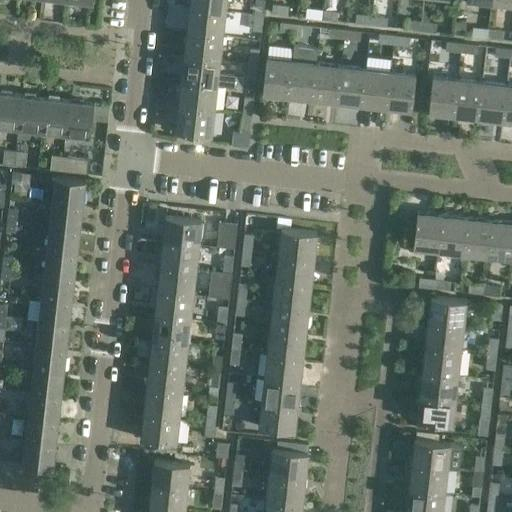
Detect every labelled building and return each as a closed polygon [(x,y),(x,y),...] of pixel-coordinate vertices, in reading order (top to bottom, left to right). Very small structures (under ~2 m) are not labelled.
[(189,0),(188,7),(225,11),(226,0),(189,0)] [(264,0),(255,0),(254,14),(263,15),(264,0)] [(287,14),(288,5),(272,3),(271,13),(287,14)] [(188,7),(186,31),(222,35),(225,11),(188,7)] [(321,18),(322,9),(306,7),(305,17),(321,18)] [(322,9),(321,18),(337,20),(338,11),(322,9)] [(370,24),(371,15),(356,13),(355,22),(370,24)] [(252,29),(261,30),(263,15),(254,14),(252,29)] [(371,15),(370,24),(386,26),(387,17),(371,15)] [(419,30),(421,21),(405,19),(404,28),(419,30)] [(421,21),(419,30),(435,31),(436,22),(421,21)] [(294,33),(295,23),(280,22),(279,31),(294,33)] [(295,23),(294,33),(310,34),(311,25),(295,23)] [(487,37),(488,28),(472,26),(471,36),(487,37)] [(344,38),(345,29),(329,27),(328,36),(344,38)] [(488,28),(487,37),(502,39),(504,30),(488,28)] [(345,29),(344,38),(359,40),(360,31),(345,29)] [(186,31),(183,56),(219,60),(222,35),(186,31)] [(393,44),(394,35),(378,33),(377,42),(393,44)] [(394,35),(393,44),(408,46),(409,37),(394,35)] [(460,52),(461,42),(446,41),(445,50),(460,52)] [(461,42),(460,52),(459,60),(468,61),(468,52),(476,53),(477,44),(461,42)] [(509,57),(511,48),(495,46),(494,55),(509,57)] [(259,49),(250,48),(248,63),(257,64),(259,49)] [(183,56),(180,80),(217,84),(219,60),(183,56)] [(287,95),(291,59),(266,56),(262,92),(287,95)] [(316,62),(291,59),(287,95),(312,98),(316,62)] [(341,65),(316,62),(312,98),(337,101),(341,65)] [(246,79),(255,80),(257,64),(248,63),(246,79)] [(365,67),(341,65),(337,101),(361,104),(365,67)] [(361,104),(386,106),(390,70),(365,67),(361,104)] [(390,70),(386,106),(411,109),(415,73),(390,70)] [(453,114),(457,78),(432,75),(428,111),(453,114)] [(481,81),(457,78),(453,114),(477,117),(481,81)] [(214,110),(217,84),(180,80),(177,105),(214,110)] [(477,117),(502,120),(506,84),(481,81),(477,117)] [(502,120),(511,120),(511,84),(506,84),(502,120)] [(0,125),(18,127),(22,94),(0,91),(0,125)] [(18,127),(42,130),(46,97),(22,94),(18,127)] [(42,130),(65,133),(69,100),(46,97),(42,130)] [(253,98),(244,97),(242,112),(251,113),(253,98)] [(69,100),(65,133),(90,135),(94,103),(69,100)] [(214,110),(177,105),(175,130),(211,135),(214,110)] [(250,129),(251,115),(251,113),(242,112),(240,128),(250,129)] [(3,149),(2,164),(14,165),(16,150),(3,149)] [(26,166),(28,152),(16,150),(14,165),(26,166)] [(49,169),(60,170),(62,156),(51,155),(49,169)] [(60,170),(86,173),(87,159),(62,156),(60,170)] [(20,184),(21,173),(12,171),(10,183),(20,184)] [(52,200),(82,204),(85,179),(55,176),(52,200)] [(52,200),(49,224),(80,228),(82,204),(52,200)] [(17,209),(7,208),(6,219),(16,220),(17,209)] [(438,250),(442,214),(417,211),(413,247),(438,250)] [(165,214),(162,240),(199,244),(201,219),(165,214)] [(467,217),(442,214),(438,250),(463,253),(467,217)] [(463,253),(488,256),(492,220),(467,217),(463,253)] [(5,231),(14,232),(16,220),(6,219),(5,231)] [(488,256),(511,258),(511,221),(492,220),(488,256)] [(235,238),(236,223),(227,222),(226,238),(235,238)] [(49,224),(47,248),(77,251),(80,228),(49,224)] [(317,232),(289,229),(281,228),(278,253),(314,257),(317,232)] [(253,234),(244,233),(242,249),(251,250),(253,234)] [(196,269),(199,244),(162,240),(160,264),(196,269)] [(47,248),(44,271),(74,275),(77,251),(47,248)] [(250,266),(251,250),(242,249),(240,265),(250,266)] [(278,253),(275,278),(311,282),(314,257),(278,253)] [(11,257),(2,256),(1,266),(10,267),(11,257)] [(233,257),(224,256),(222,271),(231,273),(233,257)] [(193,293),(196,269),(160,264),(157,289),(193,293)] [(0,272),(0,278),(9,280),(10,267),(1,266),(0,272)] [(44,271),(41,295),(72,298),(74,275),(44,271)] [(213,296),(228,298),(231,273),(222,271),(222,272),(216,271),(213,296)] [(275,278),(272,303),(308,307),(311,282),(275,278)] [(434,288),(435,279),(419,278),(418,287),(434,288)] [(435,279),(434,288),(450,290),(451,281),(435,279)] [(248,284),(238,283),(237,298),(246,299),(248,284)] [(483,294),(484,285),(469,283),(468,292),(483,294)] [(484,285),(483,294),(499,296),(500,287),(484,285)] [(190,318),(193,293),(157,289),(154,313),(190,318)] [(41,295),(39,319),(69,322),(72,298),(41,295)] [(427,321),(463,325),(466,300),(430,296),(427,321)] [(244,315),(246,299),(237,298),(235,314),(244,315)] [(272,303),(269,327),(306,331),(308,307),(272,303)] [(500,320),(502,304),(493,303),(491,319),(500,320)] [(227,306),(217,306),(216,321),(226,322),(227,306)] [(187,343),(190,318),(154,313),(151,338),(187,343)] [(39,319),(36,342),(66,345),(69,322),(39,319)] [(215,337),(224,338),(226,322),(216,321),(215,337)] [(427,321),(424,345),(460,350),(463,325),(427,321)] [(269,327),(267,352),(303,356),(306,331),(269,327)] [(242,333),(233,332),(231,347),(240,349),(242,333)] [(487,353),(496,354),(498,338),(489,337),(487,353)] [(184,367),(187,343),(151,338),(148,363),(184,367)] [(36,342),(33,366),(63,369),(66,345),(36,342)] [(424,345),(422,370),(458,374),(460,350),(424,345)] [(238,364),(240,349),(231,347),(229,363),(238,364)] [(267,352),(264,377),(300,381),(303,356),(267,352)] [(496,354),(487,353),(485,368),(494,370),(496,354)] [(221,356),(212,355),(211,370),(220,371),(221,356)] [(182,392),(184,367),(148,363),(145,388),(182,392)] [(501,380),(510,381),(511,366),(511,365),(503,364),(501,380)] [(33,366),(31,389),(61,393),(63,369),(33,366)] [(209,387),(218,388),(220,371),(211,370),(209,387)] [(455,399),(458,374),(422,370),(419,395),(455,399)] [(264,377),(261,401),(297,405),(300,381),(264,377)] [(510,381),(501,380),(499,395),(509,396),(510,381)] [(236,382),(227,381),(225,397),(235,398),(236,382)] [(481,402),(490,403),(492,387),(483,386),(481,402)] [(179,416),(182,392),(145,388),(143,412),(179,416)] [(31,389),(28,413),(58,416),(61,393),(31,389)] [(455,399),(419,395),(416,420),(452,424),(455,399)] [(233,413),(235,398),(225,397),(224,412),(233,413)] [(261,401),(258,427),(294,431),(297,405),(261,401)] [(490,403),(481,402),(480,418),(489,419),(490,403)] [(216,405),(207,404),(205,419),(214,420),(216,405)] [(179,416),(143,412),(140,438),(158,440),(176,442),(179,416)] [(28,413),(25,438),(55,442),(58,416),(28,413)] [(203,436),(212,437),(214,420),(205,419),(203,436)] [(493,448),(503,449),(504,433),(495,432),(493,448)] [(29,464),(40,465),(52,467),(55,442),(25,438),(22,463),(29,464)] [(462,444),(450,442),(414,438),(411,463),(447,468),(459,469),(462,444)] [(158,440),(157,450),(175,452),(176,442),(158,440)] [(217,442),(215,456),(227,457),(228,444),(217,442)] [(269,472),(305,477),(308,451),(272,447),(269,472)] [(503,449),(493,448),(492,464),(501,465),(503,449)] [(233,469),(242,470),(244,454),(235,453),(233,469)] [(474,471),(483,472),(484,456),(475,455),(474,471)] [(151,485),(187,489),(190,463),(154,459),(151,485)] [(18,463),(8,461),(5,487),(16,488),(18,463)] [(22,463),(18,463),(16,488),(26,489),(29,464),(22,463)] [(444,492),(447,468),(411,463),(408,488),(444,492)] [(37,491),(40,465),(29,464),(26,489),(37,491)] [(242,470),(233,469),(232,484),(241,485),(242,470)] [(481,487),(483,472),(474,471),(472,486),(481,487)] [(302,501),(305,477),(269,472),(267,497),(302,501)] [(213,491),(222,492),(224,476),(215,475),(213,491)] [(488,497),(497,498),(499,483),(490,482),(488,497)] [(174,511),(184,511),(187,489),(151,485),(148,509),(174,511)] [(442,511),(444,492),(408,488),(405,511),(442,511)] [(222,492),(213,491),(212,507),(221,508),(222,492)] [(300,511),(302,501),(267,497),(264,511),(300,511)] [(495,511),(497,498),(488,497),(486,511),(495,511)] [(228,511),(237,511),(239,503),(229,502),(228,511)]
